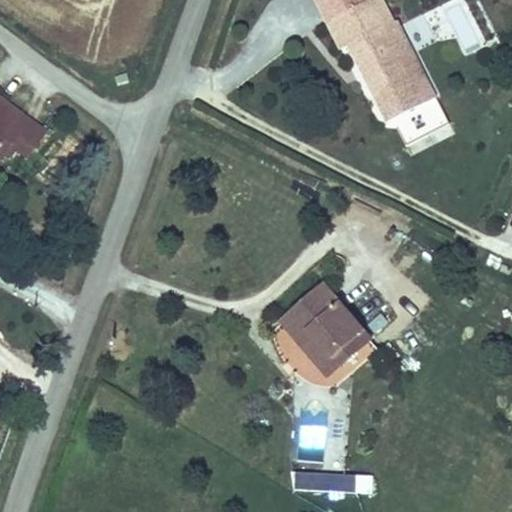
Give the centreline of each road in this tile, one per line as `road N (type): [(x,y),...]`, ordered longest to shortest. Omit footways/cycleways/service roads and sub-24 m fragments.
road 1 (tertiary): [(147,143),(17,511)]
road 2 (unclassified): [(147,143),(0,34)]
road 3 (tertiary): [(198,0),(147,143)]
